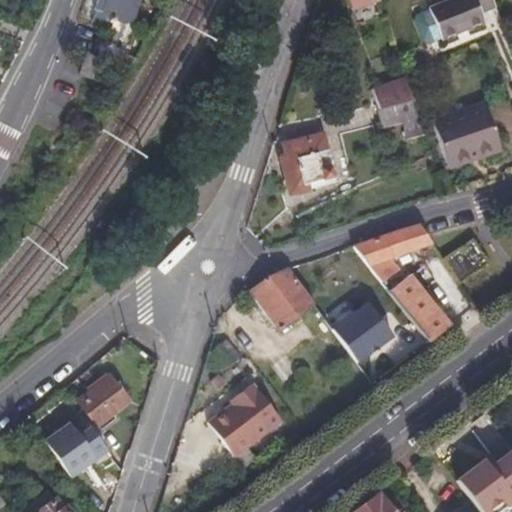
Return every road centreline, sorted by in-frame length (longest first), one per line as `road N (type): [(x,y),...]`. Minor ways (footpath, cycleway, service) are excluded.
road 1 (residential): [(511,190),(246,270),(207,267)]
road 2 (secondary): [(271,511),(511,328)]
road 3 (tertiary): [(207,267),(298,0)]
road 4 (tertiary): [(133,511),(207,267)]
road 5 (residential): [(0,411),(105,325),(207,267)]
road 6 (residential): [(0,134),(56,0)]
